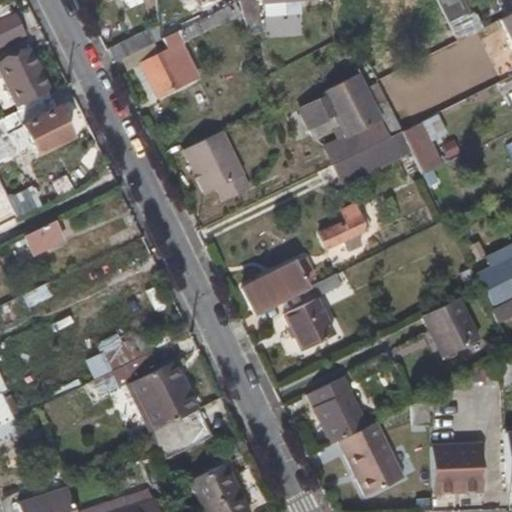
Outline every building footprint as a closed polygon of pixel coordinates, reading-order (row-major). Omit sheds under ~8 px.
[(259,26),(258,4),(257,0),(240,0),(236,2),(244,29),(259,26)] [(455,0),(436,0),(456,41),(479,30),(471,14),(464,17),(455,0)] [(232,19),(227,7),(160,41),(166,50),(138,65),(140,70),(135,73),(149,101),(197,77),(180,45),(232,19)] [(511,14),(498,21),(511,47),(511,14)] [(0,46),(23,35),(13,16),(0,22),(0,46)] [(373,69),(391,60),(374,24),(356,33),(373,69)] [(146,30),(104,50),(111,65),(125,59),(153,44),(146,30)] [(166,50),(160,41),(153,44),(125,59),(130,68),(138,65),(166,50)] [(0,62),(0,74),(14,105),(48,87),(28,48),(0,62)] [(381,120),(323,148),(332,166),(399,133),(391,115),(374,84),(367,88),(381,120)] [(307,131),(312,141),(354,121),(348,111),(345,112),(334,90),(295,110),(306,132),(307,131)] [(35,158),(72,140),(49,95),(0,118),(0,122),(15,152),(28,146),(35,158)] [(416,125),(407,106),(391,115),(399,133),(416,125)] [(419,123),(416,125),(399,133),(409,153),(421,177),(441,167),(419,123)] [(220,202),(248,187),(221,132),(180,150),(203,196),(215,190),(220,202)] [(409,153),(399,133),(332,166),(341,186),(409,153)] [(456,192),(460,187),(447,168),(432,178),(448,201),(457,194),(456,192)] [(42,208),(35,192),(10,206),(17,220),(42,208)] [(354,204),(338,211),(341,217),(356,209),(354,204)] [(374,222),(389,216),(384,204),(369,210),(374,222)] [(366,232),(356,209),(341,217),(342,220),(315,234),(323,251),(341,243),(346,253),(360,247),(356,237),(366,232)] [(31,257),(63,242),(53,221),(21,237),(31,257)] [(467,269),(477,288),(488,311),(511,299),(511,298),(511,245),(511,244),(465,266),(467,269)] [(292,262),(239,288),(253,316),(306,289),(292,262)] [(467,269),(456,274),(466,293),(477,288),(467,269)] [(340,285),(335,275),(310,288),(314,298),(340,285)] [(28,306),(53,295),(47,284),(23,296),(28,306)] [(298,353),(333,335),(314,298),(279,316),(298,353)] [(476,341),(456,298),(420,316),(441,358),(476,341)] [(496,325),(511,318),(511,299),(488,311),(496,325)] [(138,335),(89,359),(98,378),(147,354),(138,335)] [(156,367),(148,353),(147,354),(98,378),(97,378),(105,392),(156,367)] [(502,386),(511,380),(511,354),(511,355),(501,361),(502,386)] [(484,368),(484,386),(502,386),(501,361),(484,368)] [(173,363),(129,385),(153,432),(197,410),(173,363)] [(341,377),(303,397),(327,445),(335,442),(367,427),(341,377)] [(389,394),(398,411),(409,406),(400,388),(389,394)] [(0,426),(10,421),(12,421),(0,395),(0,426)] [(409,406),(410,425),(428,425),(427,396),(409,406)] [(153,432),(150,434),(159,462),(210,438),(197,410),(153,432)] [(0,442),(16,434),(10,421),(0,426),(0,442)] [(375,422),(367,427),(335,442),(362,498),(402,477),(375,422)] [(511,432),(503,433),(505,474),(511,473),(511,432)] [(479,444),(429,446),(431,495),(481,493),(479,444)] [(189,483),(202,511),(251,511),(228,466),(189,483)] [(73,511),(66,489),(17,504),(19,511),(73,511)] [(157,511),(154,501),(118,511),(157,511)]
